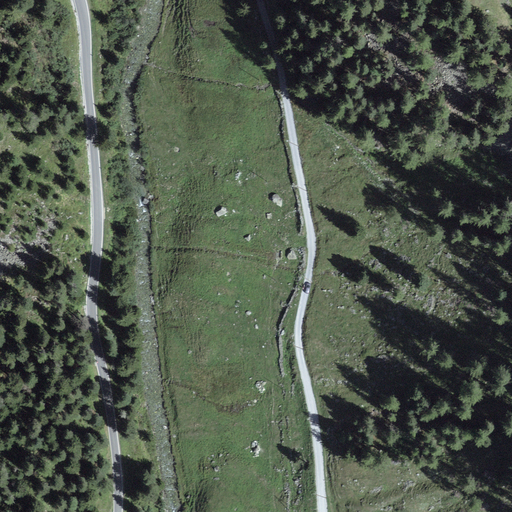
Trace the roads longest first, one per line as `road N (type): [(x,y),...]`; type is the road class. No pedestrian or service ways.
road 1 (track): [(327,511),(316,413),(294,344),(307,249),(302,208),(259,0)]
road 2 (tertiary): [(117,511),(105,380),(91,324),(97,215),(79,0)]
